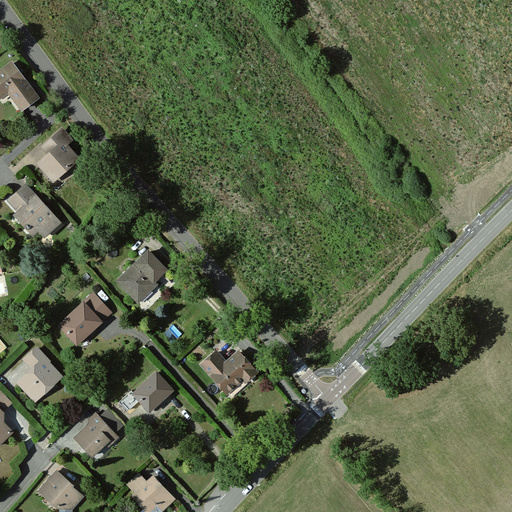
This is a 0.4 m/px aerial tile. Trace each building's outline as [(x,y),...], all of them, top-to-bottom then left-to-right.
[(21,109),(33,100),(23,87),(28,84),(12,64),(11,64),(0,72),(0,97),(8,91),(21,109)] [(37,96),(28,84),(23,87),(33,100),(37,97),(37,96)] [(49,169),(56,178),(78,159),(65,144),(70,141),(70,140),(62,131),(50,142),(56,149),(50,154),(38,163),(46,172),(49,169)] [(44,147),(50,154),(56,149),(50,142),(44,147)] [(53,180),(56,178),(49,169),(46,172),(53,180)] [(9,200),(19,211),(21,210),(28,218),(22,223),(32,234),(38,229),(43,235),(59,222),(46,208),(45,209),(24,186),(9,200)] [(15,214),(22,223),(28,218),(21,210),(19,211),(15,214)] [(132,222),(142,233),(148,228),(138,217),(132,222)] [(137,237),(142,233),(132,222),(127,226),(137,237)] [(136,300),(150,287),(147,284),(152,281),(153,282),(165,270),(165,269),(148,252),(118,280),(136,300)] [(32,270),(26,263),(20,268),(26,274),(32,270)] [(156,285),(153,282),(152,281),(147,284),(150,287),(151,289),(156,285)] [(138,302),(151,289),(150,287),(136,300),(138,302)] [(93,307),(101,300),(94,293),(87,300),(93,307)] [(112,312),(101,300),(93,307),(87,300),(84,302),(101,321),(112,312)] [(92,330),(101,321),(84,302),(60,324),(74,339),(89,326),(92,330)] [(77,343),(92,330),(89,326),(74,339),(77,343)] [(34,368),(20,381),(34,396),(50,382),(52,384),(59,377),(59,376),(47,363),(48,362),(36,349),(26,358),(34,368)] [(229,365),(219,354),(206,365),(230,393),(246,378),(249,381),(259,372),(242,353),(229,365)] [(131,391),(121,401),(129,410),(139,400),(149,410),(172,390),(157,372),(134,393),(131,391)] [(14,403),(4,393),(0,396),(0,409),(4,413),(14,403)] [(0,438),(4,439),(11,433),(3,424),(4,413),(0,409),(0,438)] [(123,424),(109,409),(100,418),(96,414),(90,420),(92,423),(76,438),(91,455),(104,443),(110,438),(112,441),(117,436),(114,433),(123,424)] [(56,472),(38,493),(43,498),(45,496),(58,507),(58,511),(71,511),(71,507),(72,507),(81,497),(70,487),(72,486),(56,472)] [(132,496),(143,508),(138,511),(159,511),(173,499),(153,477),(146,483),(138,475),(128,484),(136,493),(132,496)]
